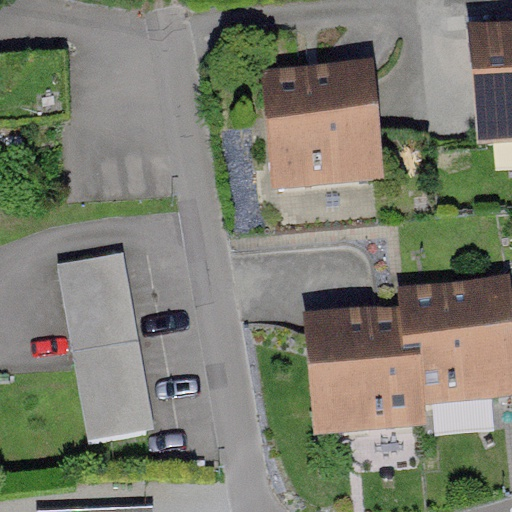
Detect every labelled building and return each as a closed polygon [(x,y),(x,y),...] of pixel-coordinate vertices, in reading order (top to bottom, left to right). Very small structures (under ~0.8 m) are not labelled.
[(511,152),(511,29),(471,33),(481,155),(511,152)] [(381,72),(274,77),(280,199),(386,195),(381,72)] [(156,428),(125,256),(53,269),(85,441),(156,428)] [(511,283),(417,289),(426,422),(511,415),(511,283)] [(321,314),(330,446),(426,439),(417,307),(321,314)]
